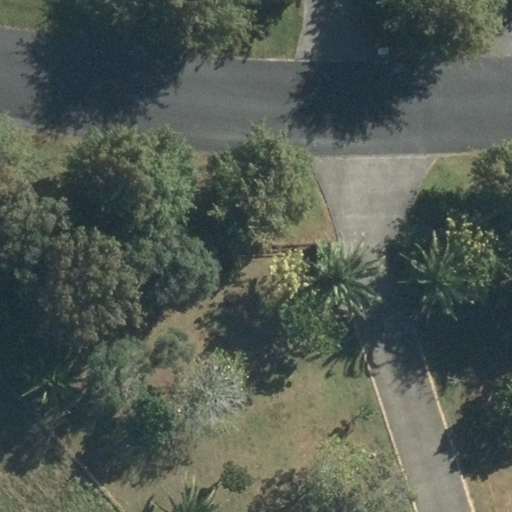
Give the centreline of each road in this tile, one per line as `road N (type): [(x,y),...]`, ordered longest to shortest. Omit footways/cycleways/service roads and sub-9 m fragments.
road 1 (unclassified): [(0,88),(308,125),(511,119)]
road 2 (unknown): [(308,125),(348,302),(410,511)]
road 3 (unknown): [(483,120),(486,0)]
